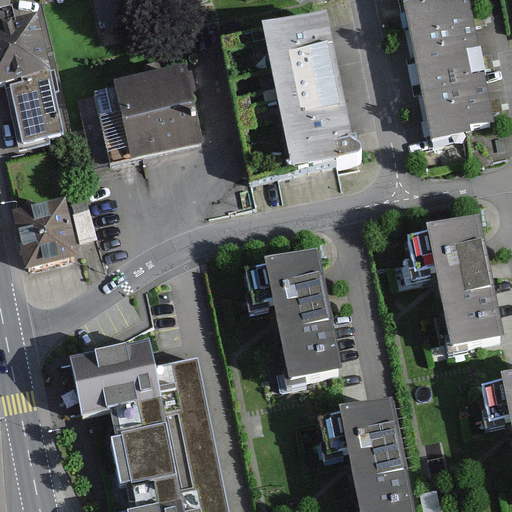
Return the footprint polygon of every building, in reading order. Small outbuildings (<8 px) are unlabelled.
[(405,11),(419,78),(455,71),(451,50),(443,11),(441,4),(405,11)] [(443,11),(451,50),(475,45),(467,6),(443,11)] [(0,85),(6,84),(48,75),(36,24),(0,32),(0,85)] [(346,172),(318,31),(247,45),(275,186),(346,172)] [(455,71),(459,90),(483,85),(475,45),(451,50),(455,71)] [(459,90),(455,71),(419,78),(433,147),(469,139),(467,130),(459,90)] [(48,75),(6,84),(21,146),(63,136),(48,75)] [(198,153),(181,83),(107,102),(125,172),(198,153)] [(459,90),(467,130),(491,125),(483,85),(459,90)] [(95,167),(112,163),(99,98),(81,101),(95,167)] [(75,272),(62,215),(12,227),(25,283),(75,272)] [(499,350),(476,233),(419,244),(442,360),(499,350)] [(335,383),(313,266),(256,277),(279,394),(335,383)] [(201,511),(173,356),(80,374),(105,511),(201,511)] [(511,392),(493,397),(511,492),(511,392)] [(403,511),(385,417),(329,428),(345,511),(403,511)]
